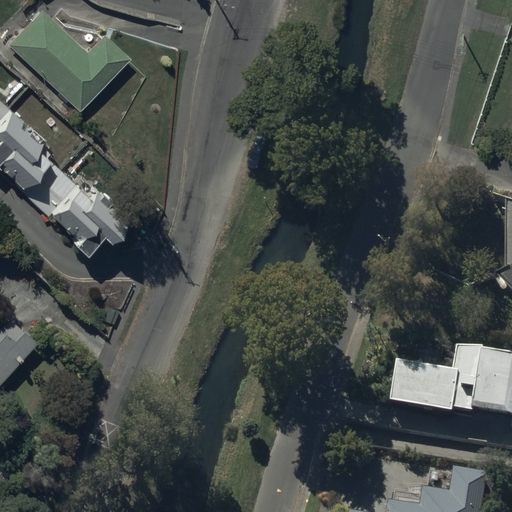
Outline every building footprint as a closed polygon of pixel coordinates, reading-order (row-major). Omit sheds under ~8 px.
[(129,60),(103,36),(86,53),(41,11),(8,45),(80,112),(129,60)] [(110,239),(126,221),(82,182),(77,187),(40,154),(50,142),(0,98),(0,138),(5,143),(0,148),(0,161),(87,241),(82,247),(86,251),(102,232),(110,239)] [(0,388),(39,345),(9,318),(0,328),(0,388)] [(484,359),(461,360),(457,383),(400,374),(393,416),(451,425),(452,419),(511,428),(511,369),(483,365),(484,359)] [(482,511),(486,486),(455,480),(451,505),(424,501),(422,511),(482,511)]
